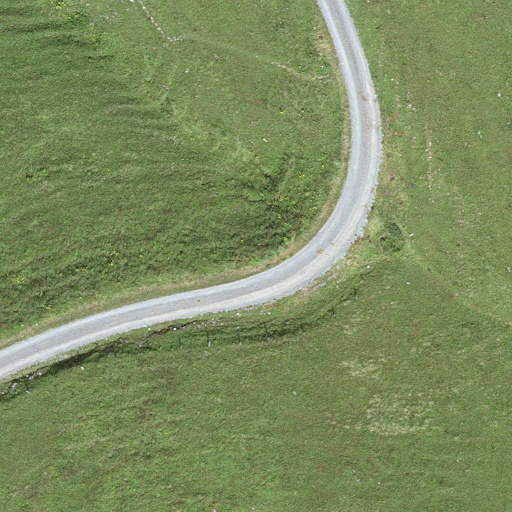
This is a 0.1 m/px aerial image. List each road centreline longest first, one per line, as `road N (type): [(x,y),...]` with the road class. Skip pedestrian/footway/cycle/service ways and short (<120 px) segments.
road 1 (track): [(359,200),(339,233),(251,284),(133,311),(0,360)]
road 2 (track): [(359,62),(370,105),(359,200)]
